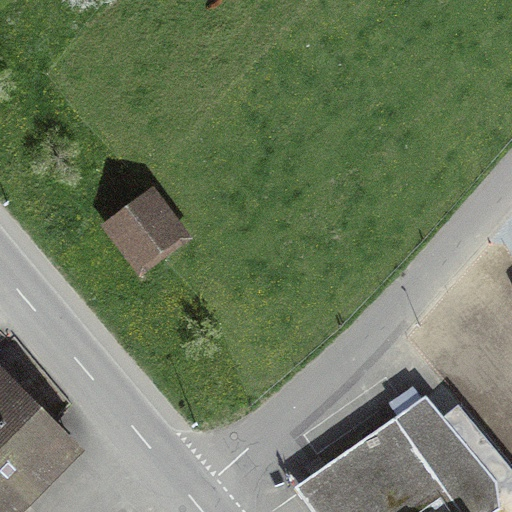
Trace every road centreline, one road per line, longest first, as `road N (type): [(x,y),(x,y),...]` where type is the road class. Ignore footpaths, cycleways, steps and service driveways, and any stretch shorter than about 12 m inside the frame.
road 1 (residential): [(511,176),(310,401),(189,497)]
road 2 (tertiary): [(0,267),(189,497)]
